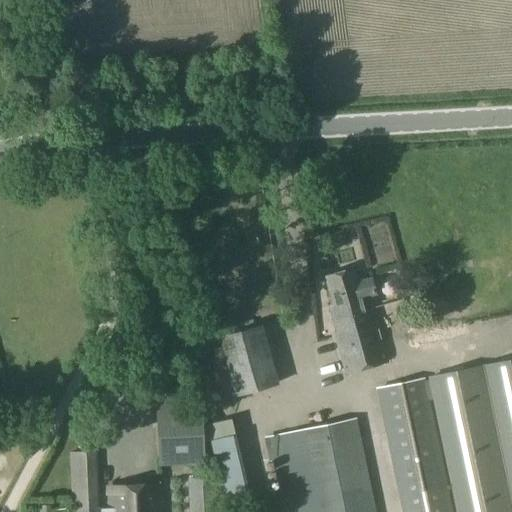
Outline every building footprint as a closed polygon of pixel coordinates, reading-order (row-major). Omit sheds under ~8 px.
[(371,308),(370,309),(367,297),(374,295),(369,278),(357,282),(353,267),(323,276),(329,296),(325,297),(328,306),(325,307),(345,374),(387,361),(371,308)] [(419,335),(443,329),(440,316),(416,322),(419,335)] [(235,396),(278,384),(262,325),(218,337),(235,396)] [(511,511),(511,359),(428,376),(455,511),(511,511)] [(401,511),(452,511),(424,377),(376,387),(401,511)] [(158,463),(204,461),(201,400),(200,396),(153,398),(158,463)] [(373,511),(354,419),(267,437),(282,511),(373,511)] [(70,502),(97,500),(95,452),(68,453),(70,502)] [(216,511),(216,509),(215,477),(187,477),(188,511),(216,511)] [(161,511),(161,485),(106,487),(106,494),(108,494),(108,508),(114,508),(113,511),(161,511)]
